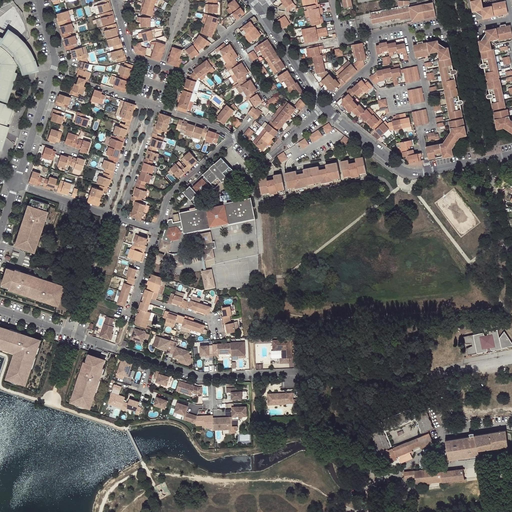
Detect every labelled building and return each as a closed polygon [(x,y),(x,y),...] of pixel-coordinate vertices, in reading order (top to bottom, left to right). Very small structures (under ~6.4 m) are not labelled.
[(110,2),(109,0),(101,0),(99,1),(101,4),(97,5),(99,13),(108,10),(110,10),(108,2),(110,2)] [(209,0),(210,1),(210,3),(208,3),(208,12),(217,12),(218,4),(217,1),(216,0),(209,0)] [(233,0),(228,4),(230,7),(233,12),(240,7),(234,0),(233,0)] [(278,10),(285,11),(286,7),(293,2),(291,0),(280,0),(283,3),(279,6),(278,10)] [(353,7),(351,0),(343,0),(345,9),(353,7)] [(471,0),(474,12),(476,11),(479,7),(481,7),(484,6),(482,0),(471,0)] [(372,13),(372,15),(370,15),(372,24),(399,19),(400,21),(411,19),(412,19),(410,8),(409,5),(410,5),(410,1),(401,1),(401,7),(397,7),(372,13)] [(495,17),(494,14),(501,13),(508,12),(506,1),(491,5),(492,6),(485,8),(486,10),(486,12),(484,16),(484,19),(495,17)] [(286,7),(285,11),(289,12),(289,9),(295,5),(293,2),(286,7)] [(150,16),(152,10),(153,6),(142,3),(141,6),(143,7),(142,10),(141,13),(150,16)] [(316,4),(308,5),(309,10),(310,15),(320,14),(319,8),(321,7),(320,3),(318,3),(316,4)] [(433,3),(421,5),(424,20),(436,17),(433,3)] [(422,20),(424,20),(421,5),(410,8),(412,19),(411,19),(412,22),(422,20)] [(229,15),(232,20),(234,21),(245,13),(240,7),(233,12),(230,14),(229,15)] [(479,7),(476,11),(484,16),(486,12),(486,10),(481,7),(479,7)] [(67,10),(57,13),(58,16),(59,21),(57,22),(58,25),(61,24),(67,22),(66,19),(70,18),(69,14),(68,10),(67,10)] [(285,15),(285,11),(278,10),(277,14),(279,16),(280,18),(278,19),(280,23),(290,23),(285,15)] [(112,11),(109,11),(103,13),(104,17),(101,18),(103,26),(112,23),(114,22),(113,20),(112,15),(113,15),(112,11)] [(288,15),(289,12),(285,11),(285,15),(290,23),(293,21),(288,15)] [(193,20),(201,23),(205,24),(206,20),(209,14),(206,13),(204,13),(201,20),(194,18),(193,20)] [(216,23),(216,21),(218,17),(209,14),(206,20),(205,24),(216,27),(218,24),(216,23)] [(324,23),(323,19),(321,19),(321,16),(320,14),(310,15),(311,22),(311,23),(322,23),(324,23)] [(248,23),(240,29),(241,31),(244,35),(255,27),(253,24),(257,21),(254,16),(247,21),(248,23)] [(150,27),(150,18),(137,18),(137,22),(140,22),(141,27),(150,27)] [(61,26),(61,29),(63,34),(61,34),(62,38),(64,37),(71,35),(70,32),(73,31),(71,23),(61,26)] [(116,23),(113,24),(107,26),(108,30),(105,31),(107,38),(117,35),(117,32),(115,27),(117,27),(116,23)] [(216,27),(205,24),(204,28),(202,33),(211,36),(212,33),(213,31),(215,31),(216,27)] [(511,31),(511,25),(506,26),(501,27),(486,31),(486,33),(491,36),(492,40),(499,39),(499,40),(511,37),(511,31)] [(250,43),(261,35),(256,28),(255,27),(244,35),(250,43)] [(312,27),(306,28),(307,35),(317,33),(316,29),(315,27),(312,27)] [(0,61),(1,62),(0,64),(0,96),(6,99),(16,70),(18,63),(20,64),(25,66),(33,68),(35,61),(36,57),(35,57),(33,56),(28,47),(21,39),(15,35),(8,30),(3,37),(0,35),(0,61)] [(152,35),(150,30),(138,34),(139,38),(142,37),(144,41),(153,39),(152,35)] [(308,43),(318,41),(317,37),(317,33),(307,35),(308,43)] [(491,41),(492,40),(491,36),(486,33),(482,40),(487,43),(491,42),(491,41)] [(78,46),(75,35),(64,38),(65,41),(66,46),(64,47),(65,50),(67,49),(78,46)] [(205,44),(207,45),(210,42),(199,35),(194,42),(196,43),(201,47),(205,44)] [(119,39),(118,36),(107,39),(109,47),(113,46),(114,49),(119,47),(123,46),(122,44),(120,44),(119,39)] [(264,49),(271,44),(268,39),(258,45),(261,51),(264,49)] [(423,43),(418,44),(413,45),(416,57),(419,57),(420,58),(431,56),(431,54),(436,53),(437,53),(436,48),(439,43),(438,40),(423,43)] [(488,72),(486,73),(487,80),(500,77),(494,49),(493,49),(491,42),(487,43),(482,40),(479,41),(483,59),(485,58),(486,63),(484,64),(483,64),(482,64),(482,65),(482,66),(482,67),(483,67),(484,68),(487,67),(488,72)] [(163,53),(165,45),(157,42),(154,50),(163,53)] [(218,51),(220,50),(223,55),(226,53),(233,49),(230,43),(226,45),(223,42),(216,48),(218,51)] [(378,59),(382,58),(389,56),(388,53),(387,44),(386,42),(378,44),(378,45),(375,46),(378,59)] [(388,53),(393,52),(397,51),(396,45),(395,42),(387,44),(388,53)] [(192,57),(195,54),(198,52),(197,51),(201,47),(196,43),(194,44),(193,45),(192,45),(186,50),(189,54),(192,57)] [(362,43),(353,45),(355,53),(364,51),(363,47),(362,43)] [(269,57),(276,52),(271,44),(264,49),(269,57)] [(398,54),(402,53),(404,60),(407,60),(404,44),(396,45),(397,51),(398,54)] [(143,47),(141,46),(134,48),(135,52),(141,55),(143,47)] [(72,54),(73,58),(77,57),(77,56),(80,58),(81,58),(82,59),(86,58),(85,55),(84,55),(81,47),(71,50),(72,54)] [(180,55),(186,56),(189,54),(186,50),(184,48),(182,49),(172,47),(170,54),(179,57),(180,55)] [(318,48),(309,50),(310,55),(311,58),(312,58),(320,56),(319,51),(320,51),(324,50),(323,47),(318,48)] [(443,89),(456,86),(455,79),(453,79),(452,75),(454,74),(455,74),(456,74),(456,73),(456,72),(457,72),(456,71),(456,70),(455,70),(454,70),(453,70),(451,70),(450,65),(452,65),(449,47),(445,48),(442,52),(438,53),(438,54),(439,60),(437,61),(443,89)] [(216,48),(214,49),(219,58),(222,56),(223,55),(220,50),(218,51),(216,48)] [(122,49),(120,49),(111,52),(113,60),(116,59),(117,62),(126,59),(125,56),(123,56),(122,53),(122,49)] [(230,61),(226,63),(228,66),(234,62),(233,60),(234,58),(238,56),(233,49),(226,53),(230,61)] [(151,58),(160,61),(163,53),(154,50),(151,58)] [(355,53),(357,62),(356,62),(355,64),(359,69),(360,70),(364,66),(363,61),(366,60),(364,51),(355,53)] [(276,52),(269,57),(274,64),(281,60),(276,52)] [(222,56),(226,63),(230,61),(226,53),(223,55),(222,56)] [(182,59),(179,58),(170,55),(167,63),(179,67),(182,59)] [(323,64),(321,59),(321,56),(320,56),(312,58),(314,66),(323,64)] [(200,64),(206,72),(213,67),(211,65),(214,63),(213,61),(209,57),(200,64)] [(279,72),(286,67),(281,60),(274,64),(279,72)] [(37,68),(35,61),(33,68),(25,66),(27,71),(37,68)] [(89,64),(81,61),(78,68),(79,68),(78,72),(77,75),(79,76),(86,79),(88,79),(90,72),(87,70),(89,64)] [(128,75),(129,73),(131,69),(132,69),(134,65),(125,62),(124,66),(121,65),(119,72),(128,75)] [(245,68),(241,62),(238,64),(236,65),(234,62),(228,66),(230,70),(232,69),(235,73),(245,68)] [(190,74),(197,79),(199,77),(206,72),(200,64),(193,69),(194,70),(190,74)] [(316,75),(317,74),(323,80),(329,75),(326,71),(324,72),(323,64),(314,66),(316,75)] [(352,66),(351,64),(344,70),(350,77),(359,69),(355,64),(352,66)] [(417,66),(403,69),(406,83),(420,80),(417,66)] [(239,83),(240,82),(244,80),(245,79),(244,76),(245,75),(248,73),(245,68),(235,73),(238,78),(236,80),(239,83)] [(400,76),(400,74),(399,70),(398,68),(393,69),(390,70),(391,77),(393,86),(397,85),(395,77),(400,76)] [(390,70),(390,69),(381,70),(383,79),(391,77),(390,70)] [(350,77),(344,70),(338,76),(340,79),(337,81),(340,85),(341,87),(345,84),(344,83),(350,77)] [(377,76),(374,79),(372,77),(371,76),(369,78),(375,85),(378,82),(384,81),(383,79),(381,70),(376,72),(376,74),(377,76)] [(284,80),(291,76),(288,71),(278,77),(281,82),(284,80)] [(208,74),(206,72),(199,77),(202,81),(205,78),(205,77),(208,74)] [(194,89),(196,82),(197,79),(190,74),(189,78),(187,78),(184,86),(192,89),(194,89)] [(335,79),(334,81),(329,75),(323,80),(321,82),(324,86),(321,89),(324,92),(325,92),(328,95),(329,96),(334,92),(336,90),(335,90),(340,85),(337,81),(335,79)] [(85,83),(86,79),(79,76),(78,80),(77,83),(84,86),(85,83)] [(291,76),(284,80),(289,88),(292,85),(296,83),(291,76)] [(115,80),(114,85),(117,86),(116,89),(125,92),(126,88),(124,87),(125,83),(116,78),(115,80)] [(493,98),(494,103),(492,103),(494,110),(507,108),(501,79),(488,82),(489,90),(491,90),(492,94),(490,94),(489,95),(488,95),(488,96),(488,97),(489,98),(490,99),(491,99),(493,98)] [(254,85),(251,80),(247,82),(246,83),(244,80),(240,82),(239,83),(237,84),(240,87),(241,87),(244,91),(254,85)] [(370,90),(372,88),(367,82),(365,84),(363,83),(361,81),(357,85),(362,90),(364,92),(368,88),(370,90)] [(292,85),(296,92),(299,96),(304,93),(297,82),(296,83),(292,85)] [(83,94),(86,86),(84,86),(77,83),(75,83),(72,91),(71,90),(70,93),(78,96),(79,93),(83,94)] [(254,96),(252,93),(254,92),(257,90),(254,85),(244,91),(247,96),(246,98),(248,101),(250,99),(254,96)] [(292,95),(296,92),(292,85),(289,88),(288,88),(292,95)] [(351,90),(350,89),(346,93),(348,94),(351,97),(354,94),(356,96),(362,90),(357,85),(351,90)] [(182,93),(181,98),(190,101),(192,93),(191,92),(192,89),(184,86),(182,93)] [(421,88),(408,91),(411,105),(424,102),(421,88)] [(449,119),(463,116),(461,109),(459,110),(458,105),(460,105),(461,105),(462,104),(463,103),(463,102),(463,101),(462,101),(462,100),(461,100),(460,100),(458,101),(456,95),(459,95),(457,88),(443,91),(449,119)] [(102,91),(95,89),(91,100),(99,102),(102,103),(104,97),(105,94),(102,93),(102,91)] [(356,96),(358,98),(364,93),(364,92),(362,90),(356,96)] [(254,96),(250,99),(256,106),(263,102),(258,94),(256,95),(254,96)] [(336,104),(337,105),(341,109),(340,110),(342,112),(346,109),(349,113),(351,111),(357,106),(352,101),(353,100),(351,97),(348,94),(345,97),(343,95),(340,98),(341,99),(336,104)] [(62,100),(61,106),(64,107),(65,104),(68,104),(70,97),(69,96),(64,95),(62,100)] [(181,98),(179,102),(177,109),(184,112),(185,108),(187,109),(190,110),(193,102),(190,101),(181,98)] [(301,99),(296,106),(301,111),(304,108),(300,105),(303,101),(301,99)] [(122,108),(133,111),(134,109),(135,104),(121,100),(118,107),(122,108)] [(281,107),(284,110),(289,103),(286,101),(281,107)] [(0,115),(0,121),(6,123),(7,119),(9,119),(10,120),(15,105),(5,102),(1,116),(0,115)] [(291,116),(297,109),(289,103),(284,110),(291,116)] [(235,111),(227,105),(222,111),(230,118),(235,111)] [(359,116),(364,111),(358,105),(357,106),(351,111),(358,117),(359,116)] [(130,119),(131,115),(133,111),(122,108),(120,116),(123,117),(122,120),(126,122),(130,123),(131,119),(130,119)] [(53,114),(52,117),(51,120),(59,123),(60,112),(53,109),(51,113),(53,114)] [(511,120),(509,109),(494,113),(497,126),(504,125),(511,129),(511,120)] [(291,116),(284,110),(278,117),(286,123),(291,116)] [(366,121),(372,116),(366,110),(364,111),(359,116),(365,122),(366,121)] [(415,126),(429,123),(426,110),(412,113),(415,126)] [(230,118),(222,111),(217,118),(224,124),(230,118)] [(85,118),(86,114),(78,112),(77,115),(78,115),(75,123),(86,126),(88,119),(85,118)] [(171,117),(161,113),(160,118),(159,120),(169,124),(171,117)] [(270,121),(273,124),(278,117),(275,114),(270,121)] [(401,128),(405,127),(409,127),(407,118),(404,118),(403,114),(399,115),(401,128)] [(399,115),(395,116),(395,117),(396,120),(391,121),(391,122),(393,130),(401,128),(399,115)] [(366,121),(375,131),(382,123),(379,120),(378,122),(372,116),(366,121)] [(273,124),(281,130),(286,123),(278,117),(273,124)] [(8,124),(9,119),(7,119),(6,123),(5,125),(2,133),(5,134),(0,148),(3,149),(11,125),(8,124)] [(443,156),(444,158),(451,156),(450,151),(450,148),(457,135),(460,134),(466,132),(463,119),(449,122),(451,133),(449,135),(447,134),(444,140),(445,141),(443,143),(427,147),(430,159),(443,156)] [(155,127),(153,131),(158,132),(162,134),(163,130),(167,131),(169,124),(159,120),(158,124),(156,128),(155,127)] [(185,131),(184,134),(191,136),(194,127),(195,126),(192,125),(187,124),(188,122),(184,121),(184,123),(181,130),(185,131)] [(391,122),(387,124),(385,126),(382,123),(375,131),(380,137),(387,130),(389,131),(393,130),(391,122)] [(129,126),(125,124),(121,123),(120,126),(116,125),(113,133),(118,134),(119,135),(124,136),(126,133),(127,129),(128,129),(129,126)] [(329,123),(323,127),(328,133),(334,129),(329,123)] [(279,132),(269,124),(265,130),(268,132),(274,137),(279,132)] [(511,133),(511,129),(504,125),(497,126),(497,129),(504,128),(511,133)] [(204,129),(200,128),(196,127),(193,137),(200,139),(201,136),(205,137),(208,129),(205,128),(204,129)] [(51,129),(48,139),(50,140),(55,142),(56,141),(57,131),(51,129)] [(259,136),(262,139),(268,132),(265,130),(264,129),(259,136)] [(319,130),(310,136),(314,142),(323,136),(319,130)] [(217,143),(220,134),(217,133),(212,132),(209,131),(208,133),(206,141),(213,143),(213,142),(217,143)] [(251,137),(252,135),(246,131),(244,134),(249,139),(248,140),(250,142),(253,139),(251,137)] [(65,144),(76,148),(78,139),(74,138),(75,135),(68,132),(65,142),(65,144)] [(262,139),(269,144),(272,140),(274,137),(268,132),(262,139)] [(450,151),(451,156),(454,155),(452,150),(461,137),(467,135),(466,132),(460,134),(457,135),(450,148),(450,151)] [(160,140),(161,137),(157,135),(152,134),(151,137),(153,138),(150,145),(154,146),(161,149),(163,141),(160,140)] [(119,136),(117,136),(116,135),(115,139),(112,138),(109,145),(115,147),(120,149),(123,141),(124,142),(125,138),(124,138),(119,136)] [(253,143),(257,146),(262,139),(259,136),(253,143)] [(341,142),(347,146),(352,141),(346,136),(341,142)] [(263,151),(266,148),(269,144),(262,139),(257,146),(263,151)] [(418,144),(417,139),(404,141),(399,142),(400,148),(399,148),(400,152),(401,152),(407,151),(406,147),(408,146),(412,146),(418,144)] [(80,149),(80,150),(84,151),(87,152),(90,142),(84,140),(83,141),(80,140),(77,148),(80,149)] [(154,148),(150,147),(148,146),(147,150),(148,151),(147,155),(146,158),(151,159),(156,161),(159,154),(156,153),(157,149),(154,148)] [(55,151),(52,150),(53,149),(48,148),(45,147),(41,158),(42,158),(49,160),(50,159),(53,160),(55,151)] [(119,154),(120,151),(114,149),(109,147),(106,155),(110,156),(109,159),(112,160),(117,162),(118,158),(117,158),(119,154)] [(408,163),(423,160),(422,157),(421,158),(420,153),(413,154),(412,150),(409,150),(407,151),(401,152),(402,157),(404,156),(407,156),(408,163)] [(284,152),(278,156),(281,162),(288,158),(284,152)] [(191,166),(195,163),(197,160),(190,153),(184,158),(187,160),(184,163),(190,169),(193,167),(191,166)] [(64,167),(66,164),(69,165),(72,157),(68,156),(68,158),(60,155),(60,156),(57,165),(64,167)] [(71,166),(74,167),(74,168),(81,170),(84,160),(82,159),(77,158),(77,159),(74,157),(71,166)] [(202,196),(211,188),(208,185),(210,183),(213,186),(220,180),(222,182),(227,178),(225,175),(231,169),(221,157),(202,174),(204,176),(193,186),(202,196)] [(364,157),(356,159),(356,160),(356,161),(349,163),(349,161),(349,160),(341,162),(344,177),(348,176),(352,175),(352,177),(356,176),(359,175),(359,173),(363,173),(367,172),(364,157)] [(150,161),(146,159),(144,159),(143,162),(145,163),(143,167),(142,170),(148,172),(152,174),(155,166),(152,165),(153,162),(150,161)] [(114,171),(113,171),(115,164),(111,162),(104,160),(102,167),(106,168),(105,172),(109,173),(113,175),(114,171)] [(326,165),(326,166),(327,167),(319,169),(319,167),(319,166),(303,170),(304,170),(304,172),(297,173),(297,172),(297,171),(285,173),(288,188),(292,187),(296,187),(296,189),(300,188),(304,187),(307,186),(307,184),(311,183),(314,183),(318,182),(322,181),(322,183),(326,182),(330,182),(333,181),(333,179),(337,178),(340,177),(337,163),(326,165)] [(178,178),(181,175),(184,173),(185,174),(188,171),(182,164),(179,167),(177,164),(170,169),(178,178)] [(28,181),(32,183),(36,184),(36,185),(39,186),(40,184),(42,178),(39,177),(40,174),(32,171),(30,176),(28,181)] [(147,174),(141,173),(140,175),(139,180),(137,179),(136,183),(141,184),(145,185),(146,182),(149,183),(152,176),(147,174)] [(112,176),(108,175),(104,174),(103,177),(99,176),(97,183),(103,185),(108,186),(109,183),(110,179),(111,180),(112,176)] [(267,180),(267,178),(267,177),(260,178),(259,179),(262,193),(266,193),(270,192),(270,194),(273,193),(277,193),(277,190),(281,190),(284,189),(281,174),(274,176),(274,177),(275,178),(267,180)] [(57,179),(55,179),(49,177),(48,180),(44,179),(43,185),(42,187),(46,188),(46,187),(50,188),(53,189),(55,183),(57,179)] [(64,181),(63,184),(59,183),(57,190),(57,192),(60,193),(61,192),(65,193),(68,194),(69,193),(71,184),(64,181)] [(145,187),(140,186),(136,184),(135,188),(136,188),(135,192),(134,195),(137,197),(144,199),(146,192),(143,191),(145,187)] [(195,195),(197,194),(189,185),(182,192),(194,204),(199,199),(195,195)] [(100,198),(101,195),(102,190),(104,191),(107,192),(108,189),(107,188),(103,187),(99,186),(99,189),(92,187),(90,194),(100,198)] [(227,191),(222,192),(220,197),(221,201),(230,199),(230,195),(227,191)] [(97,205),(98,201),(100,198),(90,194),(87,202),(97,205)] [(135,202),(134,206),(133,209),(143,212),(146,205),(139,203),(140,200),(137,199),(133,197),(132,197),(130,200),(134,201),(135,202)] [(31,198),(15,245),(33,251),(49,204),(31,198)] [(229,224),(255,219),(253,209),(252,210),(249,198),(224,203),(225,204),(228,223),(229,224)] [(210,227),(228,223),(225,204),(206,208),(207,214),(210,227)] [(183,221),(181,221),(173,223),(172,219),(168,220),(158,250),(165,252),(168,253),(172,243),(171,243),(172,241),(179,239),(181,232),(183,232),(184,234),(210,228),(210,227),(207,214),(204,214),(200,211),(197,211),(196,208),(181,211),(183,221)] [(133,209),(132,213),(131,216),(131,217),(141,220),(143,212),(133,209)] [(200,234),(202,244),(204,244),(205,250),(202,251),(204,261),(214,259),(212,249),(216,248),(214,241),(212,242),(210,232),(200,234)] [(135,242),(134,245),(138,246),(145,249),(146,245),(145,245),(148,238),(139,235),(137,243),(135,242)] [(131,257),(129,261),(134,263),(136,259),(141,261),(143,252),(144,252),(145,249),(138,246),(134,245),(133,248),(135,249),(132,258),(131,257)] [(180,256),(174,257),(171,257),(171,259),(166,257),(167,256),(164,255),(157,252),(154,262),(164,265),(163,267),(171,269),(172,267),(182,266),(180,256)] [(31,257),(25,255),(22,264),(28,266),(31,257)] [(129,276),(128,279),(135,281),(136,278),(135,277),(138,269),(133,267),(130,266),(127,275),(129,276)] [(7,268),(1,286),(57,304),(63,286),(7,268)] [(201,271),(205,289),(216,287),(212,269),(201,271)] [(161,285),(163,277),(152,273),(151,277),(149,277),(148,280),(161,285)] [(133,285),(135,281),(128,279),(126,283),(124,282),(121,291),(130,293),(132,285),(133,285)] [(149,284),(147,289),(154,291),(158,292),(161,285),(148,280),(147,284),(149,284)] [(152,298),(154,291),(147,289),(146,288),(143,295),(152,298)] [(125,306),(127,302),(130,293),(121,291),(117,303),(118,303),(125,306)] [(180,306),(184,307),(187,300),(183,299),(184,297),(175,294),(174,296),(172,302),(181,305),(180,306)] [(142,298),(141,300),(150,303),(151,301),(152,298),(143,295),(142,298)] [(190,301),(187,300),(184,307),(188,309),(188,307),(197,310),(200,302),(191,299),(190,301)] [(147,310),(150,303),(141,300),(139,308),(141,308),(147,310)] [(200,302),(197,310),(205,313),(209,314),(210,313),(212,306),(200,302)] [(223,316),(224,320),(231,318),(230,315),(232,315),(231,305),(222,307),(224,316),(223,316)] [(147,310),(141,308),(139,313),(138,312),(137,314),(149,319),(151,312),(147,310)] [(178,314),(177,315),(169,312),(167,318),(166,321),(175,323),(176,321),(179,322),(182,315),(178,314)] [(193,321),(185,318),(185,316),(182,315),(179,322),(183,323),(182,326),(183,326),(191,328),(193,321)] [(106,316),(100,336),(109,339),(111,333),(113,327),(112,326),(114,319),(106,316)] [(147,326),(149,320),(136,316),(135,319),(137,320),(135,324),(146,328),(147,326)] [(227,333),(236,331),(234,322),(232,322),(231,318),(224,320),(224,324),(225,323),(227,333)] [(191,328),(203,332),(206,325),(202,323),(193,321),(191,328)] [(40,340),(0,326),(0,347),(16,352),(7,378),(26,384),(40,340)] [(142,342),(146,332),(131,327),(129,332),(132,333),(131,338),(142,342)] [(493,352),(492,351),(511,346),(511,343),(504,332),(499,338),(497,330),(487,332),(487,336),(485,336),(483,333),(464,337),(465,344),(471,344),(472,347),(466,349),(468,356),(486,352),(486,353),(493,352)] [(161,337),(158,348),(171,352),(174,342),(161,337)] [(282,350),(282,358),(280,358),(280,363),(289,363),(289,358),(292,358),(291,339),(272,340),(273,350),(282,350)] [(178,343),(174,342),(171,352),(170,353),(174,354),(173,357),(187,362),(190,352),(176,347),(178,343)] [(230,342),(231,343),(231,353),(231,356),(239,356),(245,355),(245,342),(230,342)] [(217,344),(213,344),(213,350),(213,356),(217,355),(218,355),(218,354),(231,353),(231,343),(217,344)] [(206,355),(209,355),(209,357),(213,357),(213,356),(213,350),(209,350),(209,345),(200,346),(201,356),(206,355)] [(87,354),(72,401),(90,407),(106,360),(87,354)] [(124,376),(128,377),(133,363),(122,359),(116,377),(123,379),(124,376)] [(167,386),(170,377),(160,374),(160,372),(156,371),(154,378),(157,379),(156,382),(167,386)] [(180,381),(176,390),(192,396),(193,393),(198,394),(203,394),(202,387),(198,387),(180,381)] [(242,399),(242,391),(236,392),(236,388),(226,388),(227,392),(231,392),(232,399),(242,399)] [(108,404),(122,408),(124,402),(125,397),(112,393),(108,404)] [(293,400),(293,393),(267,394),(268,405),(286,404),(286,403),(286,400),(293,400)] [(154,405),(165,408),(168,401),(157,397),(154,405)] [(137,411),(136,414),(140,415),(142,408),(138,407),(140,402),(130,399),(129,403),(127,408),(137,411)] [(194,415),(187,412),(189,406),(178,403),(175,412),(186,415),(184,420),(191,422),(194,415)] [(232,407),(232,408),(232,417),(239,416),(247,416),(247,406),(232,407)] [(415,419),(414,416),(413,415),(411,410),(410,409),(409,410),(408,411),(407,410),(406,411),(405,412),(404,411),(404,412),(402,413),(400,412),(400,414),(399,415),(397,414),(397,415),(396,416),(394,415),(394,417),(393,417),(392,416),(391,418),(390,419),(388,418),(387,419),(386,420),(385,419),(384,421),(383,421),(385,427),(386,428),(386,430),(387,429),(388,430),(389,430),(390,430),(391,430),(392,429),(392,428),(392,427),(394,427),(395,427),(396,427),(397,427),(398,426),(399,425),(400,424),(401,425),(402,425),(402,424),(403,424),(404,423),(406,422),(407,422),(408,422),(409,422),(410,421),(410,420),(412,419),(413,420),(415,419)] [(423,430),(422,431),(423,433),(435,428),(434,426),(434,427),(433,424),(433,423),(432,420),(431,420),(430,417),(430,416),(429,412),(428,412),(427,410),(416,415),(416,416),(417,416),(418,419),(419,421),(420,422),(421,425),(420,426),(421,428),(422,428),(423,430)] [(213,415),(197,416),(195,423),(196,425),(205,425),(205,428),(214,427),(213,418),(213,415)] [(415,419),(421,434),(423,433),(422,431),(423,430),(422,428),(421,428),(420,426),(421,425),(420,422),(419,421),(418,419),(417,416),(416,416),(416,415),(414,416),(415,419)] [(232,417),(213,418),(214,427),(214,430),(233,429),(233,426),(232,420),(232,417)] [(384,429),(392,447),(393,446),(386,430),(386,428),(384,429)] [(392,447),(384,429),(373,434),(373,435),(374,435),(375,438),(374,438),(376,442),(376,441),(378,444),(377,445),(379,450),(380,450),(380,451),(383,450),(389,448),(392,447)] [(474,435),(473,433),(473,432),(472,432),(471,432),(470,433),(469,433),(470,436),(445,440),(448,460),(478,455),(477,450),(508,445),(506,430),(474,435)] [(423,445),(434,441),(430,433),(419,437),(423,445)] [(422,445),(419,437),(408,442),(411,449),(422,445)] [(408,442),(396,447),(389,449),(389,448),(383,450),(386,458),(389,457),(391,461),(398,459),(398,458),(400,457),(402,461),(412,457),(411,453),(409,450),(411,449),(408,442)] [(415,470),(404,471),(405,479),(415,478),(416,485),(463,480),(462,469),(441,471),(441,467),(415,470)]
